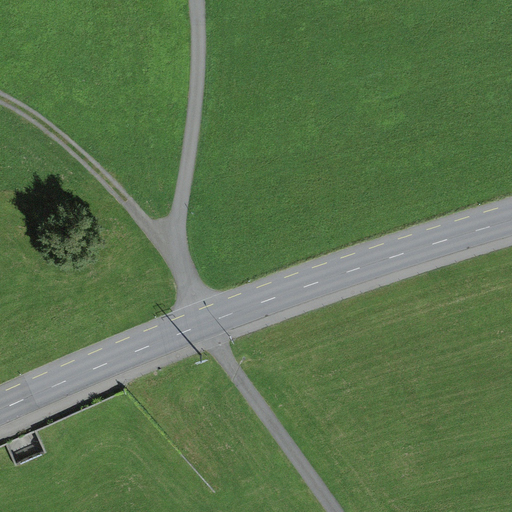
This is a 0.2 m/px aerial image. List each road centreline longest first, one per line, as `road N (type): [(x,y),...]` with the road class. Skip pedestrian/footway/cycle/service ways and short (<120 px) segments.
road 1 (secondary): [(0,402),(511,217)]
road 2 (track): [(180,253),(33,115),(0,95)]
